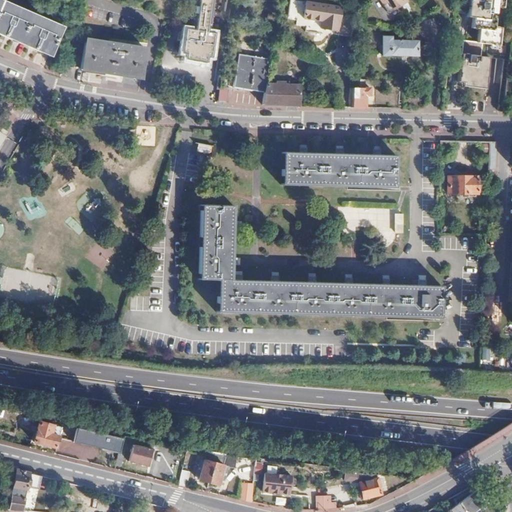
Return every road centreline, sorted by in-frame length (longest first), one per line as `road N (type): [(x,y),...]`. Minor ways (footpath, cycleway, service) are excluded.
road 1 (residential): [(511,122),(213,113),(97,98),(0,64)]
road 2 (primary): [(0,377),(511,445)]
road 3 (primary): [(511,412),(325,399),(0,357)]
road 4 (secondary): [(228,511),(0,453)]
road 5 (secondary): [(498,453),(386,511)]
